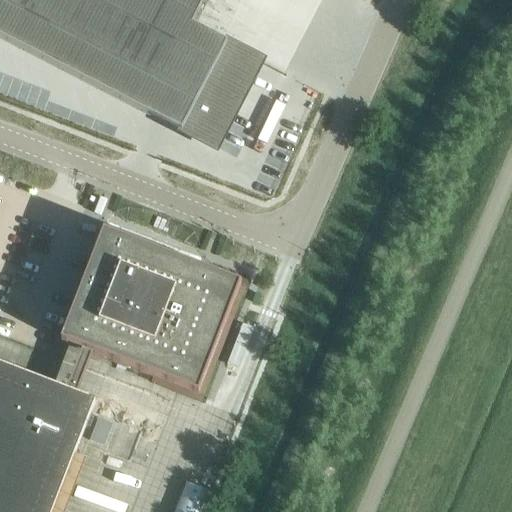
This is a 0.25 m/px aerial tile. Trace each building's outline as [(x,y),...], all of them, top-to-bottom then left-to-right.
[(192,26),(205,0),(0,0),(0,38),(25,52),(113,97),(178,131),(216,151),(262,62),(224,43),(192,26)] [(73,378),(68,392),(77,395),(82,382),(92,355),(198,394),(230,314),(241,286),(195,268),(104,233),(61,343),(83,351),(73,378)] [(240,365),(254,329),(242,324),(229,361),(240,365)] [(0,511),(52,511),(95,402),(77,395),(68,392),(0,365),(0,511)] [(186,483),(175,511),(198,511),(207,491),(186,483)]
